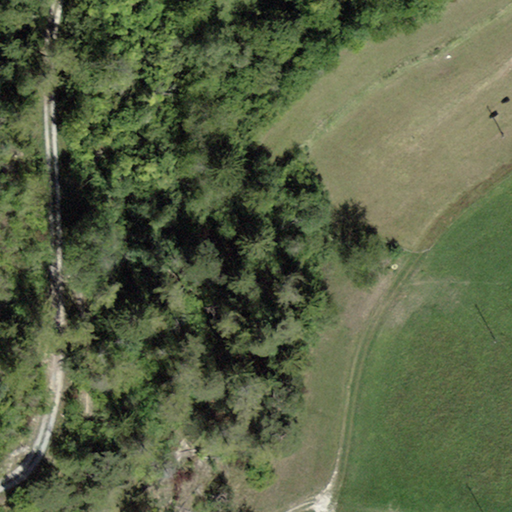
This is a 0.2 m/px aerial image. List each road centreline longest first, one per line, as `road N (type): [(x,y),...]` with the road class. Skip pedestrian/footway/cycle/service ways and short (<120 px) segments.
road 1 (track): [(0,489),(39,466),(57,432),(63,386),(65,311),(43,98),(57,0)]
road 2 (track): [(511,170),(400,277),(349,383),(332,485)]
road 3 (track): [(74,511),(96,424),(84,306),(57,239)]
road 4 (track): [(332,485),(394,482),(433,493),(457,511)]
